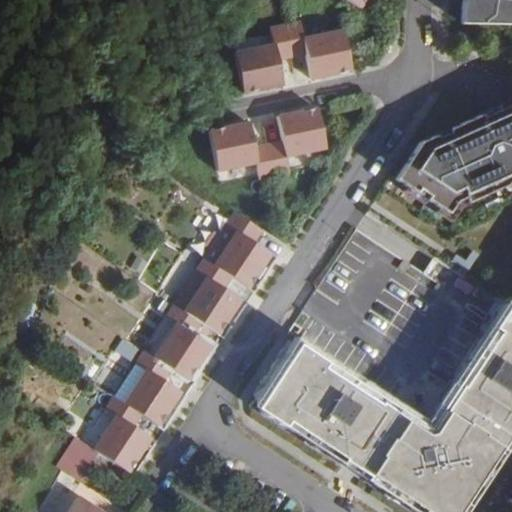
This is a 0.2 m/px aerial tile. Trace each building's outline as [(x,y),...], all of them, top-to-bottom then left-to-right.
[(345,0),(358,8),(363,0),(345,0)] [(511,0),(460,0),(460,3),(459,24),(511,24),(511,0)] [(334,74),(351,71),(342,31),(304,39),(300,21),(284,25),(291,58),(305,55),(310,79),(326,75),(325,71),(333,69),(334,74)] [(291,58),(284,25),(269,28),(272,45),(234,53),(242,93),(258,90),(257,85),(265,84),(266,88),(282,85),(278,61),(291,58)] [(250,116),(274,113),(272,98),(248,101),(250,116)] [(511,100),(418,143),(397,178),(418,191),(421,188),(431,195),(429,198),(450,211),(458,199),(467,195),(470,201),(508,183),(511,177),(511,100)] [(267,144),(273,176),(289,174),(285,156),(324,149),(316,108),(300,112),(301,116),(292,118),(291,113),(275,116),(280,141),(267,144)] [(258,179),(273,176),(267,144),(252,147),(247,122),(231,125),(231,129),(223,131),(223,127),(207,129),(215,171),(254,162),(258,179)] [(226,244),(258,249),(252,243),(261,230),(232,212),(223,225),(233,231),(226,244)] [(258,249),(226,244),(212,266),(230,278),(246,289),(254,277),(250,274),(255,267),(259,269),(268,255),(258,249)] [(212,266),(202,259),(193,272),(203,280),(183,312),(200,323),(217,334),(225,322),(221,319),(226,312),(230,315),(239,301),(222,290),(230,278),(212,266)] [(254,277),(259,269),(255,267),(250,274),(254,277)] [(183,312),(172,305),(163,318),(173,326),(152,358),(170,370),(187,381),(195,368),(191,365),(196,358),(200,361),(207,347),(192,336),(200,323),(183,312)] [(511,314),(511,309),(509,308),(483,348),(488,352),(511,314)] [(221,319),(225,322),(230,315),(226,312),(221,319)] [(511,314),(488,352),(483,348),(474,362),(479,366),(466,387),(482,396),(484,393),(494,399),(491,404),(511,416),(511,314)] [(348,381),(351,376),(307,348),(298,349),(288,364),(299,362),(305,353),(348,381)] [(152,358),(141,350),(132,364),(143,372),(122,404),(140,416),(156,427),(165,413),(161,411),(166,404),(170,406),(178,393),(162,382),(170,370),(152,358)] [(375,419),(385,404),(362,390),(366,384),(351,376),(348,381),(305,353),(299,362),(288,364),(284,367),(281,369),(278,373),(276,377),(275,381),(274,386),(276,397),(270,406),(314,435),(310,440),(324,449),(328,444),(350,458),(368,430),(363,426),(369,416),(375,419)] [(191,365),(195,368),(200,361),(196,358),(191,365)] [(479,366),(474,362),(459,385),(463,387),(463,385),(466,387),(479,366)] [(447,409),(463,387),(459,385),(433,367),(430,370),(428,372),(426,373),(423,374),(420,375),(417,374),(413,374),(408,373),(391,400),(389,404),(411,417),(410,419),(429,432),(432,427),(437,430),(450,411),(447,409)] [(389,404),(391,400),(366,384),(362,390),(385,404),(386,402),(389,404)] [(510,448),(511,445),(511,416),(491,404),(494,399),(484,393),(482,396),(466,387),(463,385),(463,387),(447,409),(450,411),(465,421),(462,427),(472,433),(475,428),(503,445),(506,448),(507,445),(510,448)] [(265,411),(310,440),(314,435),(270,406),(276,397),(274,386),(264,402),(265,411)] [(122,404),(112,398),(103,410),(113,418),(91,450),(126,473),(135,460),(131,457),(136,450),(139,453),(149,439),(131,427),(140,416),(122,404)] [(374,473),(410,419),(411,417),(389,404),(386,402),(385,404),(375,419),(369,416),(363,426),(368,430),(350,458),(347,461),(350,463),(348,465),(369,477),(370,474),(373,477),(374,473)] [(161,411),(165,413),(170,406),(166,404),(161,411)] [(103,410),(81,443),(91,450),(113,418),(103,410)] [(465,421),(450,411),(437,430),(432,427),(429,432),(410,419),(374,473),(394,486),(391,492),(406,501),(409,496),(434,511),(459,511),(481,479),(487,483),(496,469),(490,466),(503,445),(475,428),(472,433),(462,427),(465,421)] [(324,449),(348,465),(350,463),(347,461),(350,458),(328,444),(324,449)] [(496,469),(510,448),(507,445),(506,448),(503,445),(490,466),(496,469)] [(131,457),(135,460),(139,453),(136,450),(131,457)] [(394,486),(374,473),(373,477),(370,474),(369,477),(391,492),(394,486)] [(468,511),(487,483),(481,479),(459,511),(434,511),(409,496),(406,501),(423,511),(468,511)] [(89,511),(73,501),(65,511),(89,511)]
